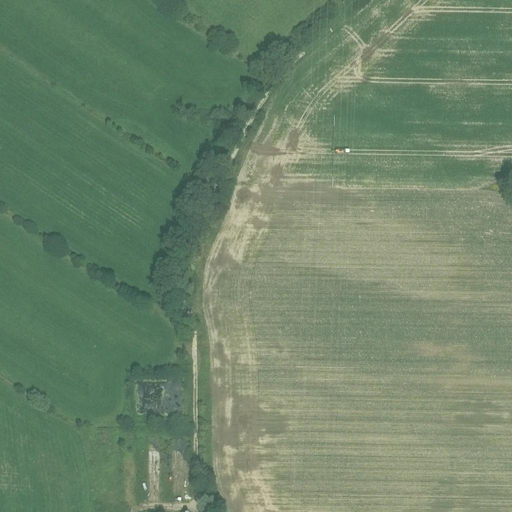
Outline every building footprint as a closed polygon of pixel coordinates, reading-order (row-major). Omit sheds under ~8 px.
[(141,379),(139,406),(179,408),(181,378),(149,375),(148,379),(141,379)] [(189,428),(177,429),(178,448),(190,448),(189,428)] [(125,432),(126,470),(129,470),(129,487),(137,487),(135,432),(125,432)] [(116,435),(98,435),(98,457),(111,457),(111,447),(116,447),(116,435)] [(151,472),(162,472),(162,464),(152,464),(151,472)]
